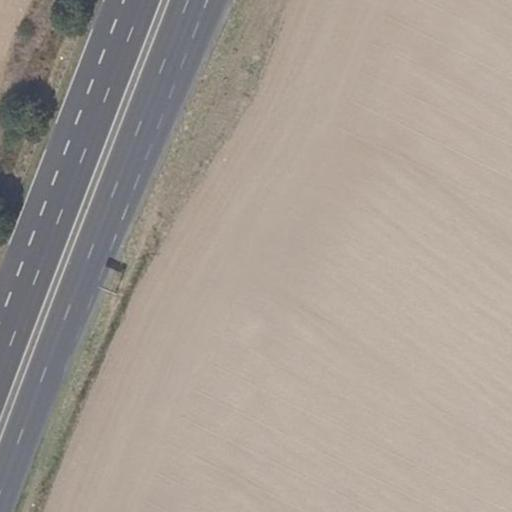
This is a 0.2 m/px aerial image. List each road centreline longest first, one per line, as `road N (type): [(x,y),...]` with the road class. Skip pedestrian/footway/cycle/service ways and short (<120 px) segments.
road 1 (primary): [(0,493),(118,184)]
road 2 (primary): [(84,151),(0,373)]
road 3 (trunk): [(118,184),(205,0)]
road 4 (primary): [(118,184),(189,0)]
road 5 (primary): [(143,0),(84,151)]
road 6 (trunk): [(135,0),(84,151)]
